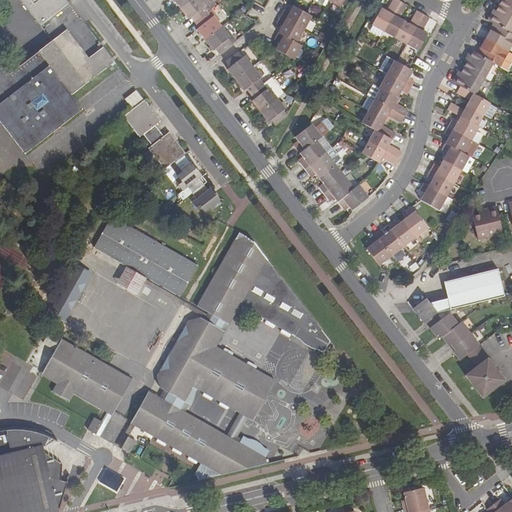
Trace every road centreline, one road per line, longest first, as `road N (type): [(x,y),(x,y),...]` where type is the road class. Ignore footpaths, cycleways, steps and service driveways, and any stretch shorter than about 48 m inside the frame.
road 1 (residential): [(135,0),(329,247)]
road 2 (residential): [(329,247),(397,189),(410,167),(458,19)]
road 3 (residential): [(329,247),(477,443)]
road 4 (residential): [(371,469),(210,508)]
